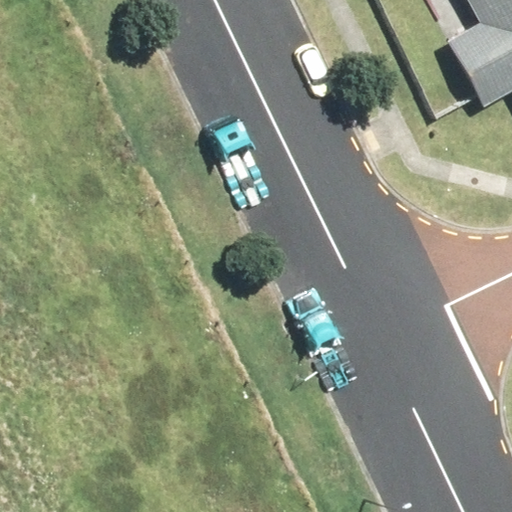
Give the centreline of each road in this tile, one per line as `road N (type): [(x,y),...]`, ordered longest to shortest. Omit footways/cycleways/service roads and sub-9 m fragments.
road 1 (residential): [(382,337),(218,0)]
road 2 (residential): [(465,511),(382,337)]
road 3 (residential): [(382,337),(511,275)]
